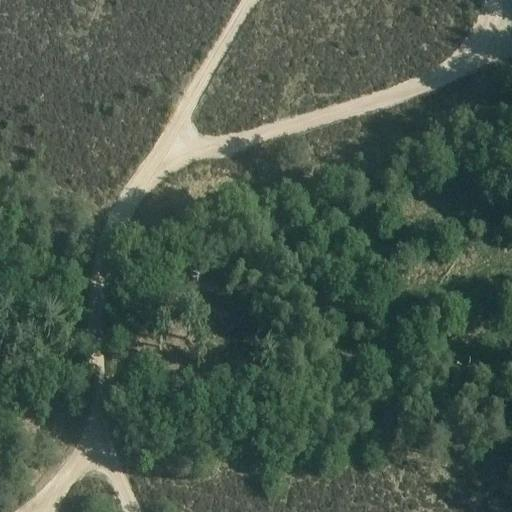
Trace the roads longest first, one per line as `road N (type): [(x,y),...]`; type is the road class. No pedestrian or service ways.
road 1 (track): [(132,511),(91,441),(106,234),(250,0)]
road 2 (track): [(511,48),(378,100),(152,166)]
